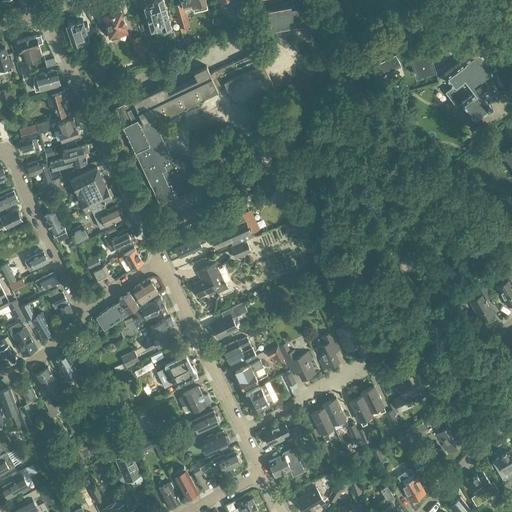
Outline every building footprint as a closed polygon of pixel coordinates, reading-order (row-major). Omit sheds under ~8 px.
[(143,0),(145,5),(144,5),(151,28),(152,28),(153,32),(162,30),(163,33),(172,31),(170,23),(171,23),(163,0),(143,0)] [(195,12),(202,10),(207,8),(206,2),(205,0),(180,0),(182,0),(183,3),(175,5),(183,32),(189,30),(188,26),(189,25),(184,8),(193,5),(193,6),(195,12)] [(221,0),(223,3),(232,1),(235,11),(246,8),(243,0),(221,0)] [(291,0),(290,1),(268,8),(266,9),(267,9),(269,16),(268,16),(271,31),(304,25),(304,23),(311,22),(303,0),(291,0)] [(119,37),(118,34),(127,31),(125,23),(124,18),(123,18),(121,10),(104,15),(111,39),(119,37)] [(85,46),(91,45),(89,39),(90,39),(87,29),(89,28),(88,24),(85,24),(83,20),(77,22),(67,25),(68,31),(63,32),(66,40),(71,38),(73,44),(83,41),(85,46)] [(438,46),(430,50),(409,57),(415,77),(436,70),(434,63),(445,55),(443,53),(451,46),(438,29),(430,35),(438,46)] [(22,60),(41,54),(39,44),(39,43),(43,42),(41,35),(36,36),(17,41),(22,60)] [(376,35),(363,43),(367,51),(381,43),(376,35)] [(139,59),(146,57),(140,38),(133,40),(139,59)] [(0,68),(6,67),(8,71),(12,70),(11,65),(13,65),(11,58),(9,58),(5,47),(0,48),(0,68)] [(486,52),(484,49),(480,49),(479,48),(444,74),(454,87),(456,86),(462,94),(463,93),(466,97),(462,101),(475,118),(488,108),(488,109),(493,106),(489,100),(506,88),(502,83),(496,75),(493,71),(495,69),(496,65),(493,60),(489,59),(488,60),(485,56),(486,52)] [(117,111),(116,112),(160,205),(178,197),(198,187),(184,155),(173,160),(154,121),(168,115),(171,114),(171,113),(184,107),(185,107),(188,106),(187,105),(201,99),(204,98),(217,91),(218,92),(218,91),(226,87),(234,103),(235,103),(273,85),(274,85),(257,51),(210,73),(206,66),(194,72),(197,80),(168,93),(165,86),(133,101),(125,105),(125,103),(115,108),(117,111)] [(95,56),(98,61),(88,66),(95,82),(108,76),(107,75),(113,72),(110,66),(104,69),(101,62),(107,59),(104,52),(95,56)] [(396,56),(380,64),(385,76),(402,67),(396,56)] [(22,74),(37,70),(35,63),(27,66),(27,65),(20,67),(22,74)] [(41,90),(60,84),(56,69),(37,75),(35,76),(33,78),(35,83),(33,84),(35,91),(41,89),(41,90)] [(9,88),(4,89),(0,90),(0,99),(2,105),(13,101),(9,88)] [(50,102),(53,102),(57,116),(72,112),(65,91),(51,95),(51,96),(48,97),(50,102)] [(52,125),(55,131),(58,141),(79,134),(79,133),(83,132),(80,125),(76,126),(73,117),(57,123),(52,125)] [(36,124),(39,132),(50,129),(48,120),(36,124)] [(36,124),(20,129),(23,140),(39,136),(36,124)] [(486,135),(480,127),(474,132),(480,140),(486,135)] [(40,139),(36,140),(36,139),(20,144),(23,153),(35,149),(36,152),(40,151),(40,148),(43,147),(40,139)] [(53,171),(87,161),(85,153),(90,152),(87,144),(83,146),(83,145),(64,151),(66,159),(51,163),(53,171)] [(44,178),(51,176),(47,163),(44,164),(43,159),(27,165),(31,176),(42,172),(44,178)] [(77,191),(81,198),(107,185),(106,185),(97,167),(72,180),(77,191)] [(53,178),(61,175),(60,170),(51,172),(53,178)] [(54,196),(65,190),(59,178),(48,183),(54,196)] [(41,183),(45,191),(39,194),(42,199),(52,194),(46,181),(41,183)] [(108,189),(107,185),(81,198),(83,203),(87,210),(92,207),(112,197),(112,195),(113,194),(110,188),(108,189)] [(14,192),(0,198),(0,210),(4,209),(19,202),(14,192)] [(44,217),(53,233),(55,237),(67,232),(58,215),(61,213),(52,194),(42,199),(49,214),(44,217)] [(107,226),(122,218),(116,206),(107,210),(105,204),(92,210),(101,228),(106,226),(107,226)] [(0,219),(0,229),(6,226),(7,228),(9,227),(11,227),(12,226),(22,221),(22,220),(22,218),(21,215),(19,215),(17,209),(1,217),(2,219),(0,219)] [(221,209),(213,212),(217,219),(225,216),(221,209)] [(257,221),(252,209),(243,213),(252,233),(273,224),(269,216),(257,221)] [(233,246),(254,237),(253,235),(251,236),(242,213),(230,218),(233,227),(211,236),(217,249),(231,242),(233,246)] [(116,229),(103,234),(111,251),(116,248),(117,248),(132,241),(125,227),(117,231),(116,229)] [(3,241),(10,255),(33,243),(32,241),(33,240),(30,234),(29,235),(26,230),(3,241)] [(196,233),(186,237),(184,233),(172,239),(177,249),(204,237),(201,231),(196,233)] [(77,244),(89,238),(86,232),(74,238),(77,244)] [(204,237),(177,249),(181,257),(203,247),(201,243),(206,241),(204,237)] [(236,258),(251,252),(247,242),(232,249),(236,258)] [(132,270),(143,263),(135,249),(119,258),(121,261),(125,258),(132,270)] [(48,262),(43,252),(29,259),(25,261),(30,271),(34,269),(48,262)] [(86,261),(90,270),(101,265),(97,256),(86,261)] [(193,285),(199,297),(208,293),(210,296),(229,288),(226,282),(225,282),(216,263),(198,271),(202,280),(193,285)] [(110,276),(105,265),(91,272),(97,283),(110,276)] [(506,281),(497,286),(508,307),(511,304),(511,283),(511,282),(511,270),(502,275),(506,281)] [(58,283),(53,273),(39,279),(40,280),(35,282),(40,292),(44,289),(45,290),(58,283)] [(135,290),(133,291),(138,299),(140,298),(143,302),(159,292),(150,277),(134,288),(135,290)] [(9,305),(11,304),(0,283),(0,310),(10,305),(9,305)] [(479,296),(470,301),(481,321),(494,314),(485,297),(490,295),(485,284),(475,289),(479,296)] [(48,294),(51,299),(60,317),(62,316),(65,322),(76,317),(69,304),(68,305),(66,300),(67,300),(63,293),(60,294),(58,289),(48,294)] [(97,318),(97,319),(105,330),(140,307),(136,300),(138,299),(133,291),(130,293),(130,292),(120,299),(121,301),(114,306),(113,305),(97,318)] [(136,312),(139,318),(164,305),(161,297),(154,301),(154,302),(141,308),(142,309),(136,312)] [(351,297),(349,297),(344,299),(346,304),(348,305),(353,304),(351,297)] [(17,300),(11,304),(9,305),(10,305),(18,322),(26,318),(17,300)] [(43,312),(36,316),(35,315),(36,315),(29,302),(21,306),(28,319),(29,320),(33,326),(36,324),(44,339),(49,336),(51,336),(54,335),(55,333),(55,332),(54,331),(50,323),(48,319),(52,317),(48,310),(43,312)] [(243,302),(232,308),(221,313),(224,318),(211,324),(218,338),(237,329),(232,319),(237,317),(248,311),(243,302)] [(167,312),(164,305),(139,318),(133,320),(134,322),(127,325),(119,329),(124,338),(138,332),(137,328),(142,325),(148,323),(147,320),(159,314),(160,315),(167,312)] [(337,330),(342,339),(340,340),(344,348),(346,347),(347,350),(366,341),(351,312),(343,316),(348,325),(337,330)] [(134,322),(133,320),(131,316),(124,319),(127,325),(134,322)] [(159,345),(176,337),(170,326),(175,324),(171,316),(166,319),(150,327),(153,333),(151,334),(152,338),(144,342),(148,350),(159,345)] [(22,329),(18,322),(18,321),(9,326),(13,334),(17,343),(15,344),(18,351),(21,350),(24,356),(37,349),(26,327),(22,329)] [(50,323),(54,331),(58,328),(54,321),(50,323)] [(266,323),(248,331),(251,337),(269,329),(266,323)] [(326,343),(317,348),(323,359),(320,360),(324,369),(340,362),(333,349),(339,347),(332,332),(323,337),(326,343)] [(223,347),(231,364),(232,364),(245,357),(247,361),(256,356),(252,347),(245,351),(243,347),(250,343),(247,337),(238,342),(237,340),(223,347)] [(0,340),(0,359),(2,358),(5,364),(16,359),(5,338),(0,340)] [(173,346),(164,351),(150,357),(154,367),(167,361),(165,356),(166,355),(167,357),(176,353),(173,346)] [(285,359),(279,346),(267,351),(271,358),(275,356),(278,362),(285,359)] [(127,367),(139,361),(134,350),(121,356),(127,367)] [(293,351),(284,355),(291,370),(296,367),(302,380),(315,373),(309,361),(312,360),(308,352),(297,358),(293,351)] [(67,381),(78,375),(76,371),(76,370),(68,355),(67,355),(65,355),(61,357),(60,359),(56,361),(61,370),(59,372),(62,378),(65,377),(67,381)] [(193,373),(197,372),(194,365),(190,367),(185,357),(171,364),(171,366),(166,368),(170,376),(171,376),(174,383),(178,381),(193,374),(193,373)] [(250,365),(236,372),(240,381),(240,382),(237,384),(239,389),(243,387),(243,388),(258,381),(256,377),(258,376),(255,372),(263,368),(260,361),(250,365)] [(101,383),(96,371),(93,364),(82,369),(88,383),(91,382),(93,386),(101,383)] [(66,397),(62,390),(57,383),(57,382),(48,367),(41,371),(55,394),(57,397),(56,398),(58,402),(66,397)] [(404,395),(395,400),(400,411),(414,404),(410,396),(430,386),(422,370),(409,377),(408,376),(397,381),(404,395)] [(49,398),(55,394),(41,371),(35,375),(44,391),(45,390),(49,398)] [(284,375),(289,386),(296,383),(291,372),(284,375)] [(25,399),(27,403),(37,398),(35,393),(28,379),(18,385),(25,399)] [(191,411),(207,403),(211,401),(208,395),(204,397),(199,386),(183,394),(184,396),(179,398),(183,406),(188,404),(191,411)] [(261,386),(246,394),(254,411),(269,403),(273,401),(269,391),(264,394),(261,386)] [(361,392),(363,395),(371,412),(379,409),(381,413),(385,411),(383,406),(384,406),(374,386),(361,392)] [(70,396),(75,393),(71,387),(66,389),(70,396)] [(10,388),(0,391),(0,397),(3,407),(1,408),(4,416),(14,413),(13,410),(18,408),(10,388)] [(373,415),(371,412),(363,395),(350,401),(360,422),(361,421),(363,426),(367,424),(365,419),(373,415)] [(323,404),(324,407),(333,424),(340,421),(343,427),(348,425),(345,419),(345,418),(336,398),(323,404)] [(57,409),(60,407),(59,405),(56,399),(52,402),(50,399),(44,402),(52,416),(59,412),(57,409)] [(20,418),(24,427),(36,422),(28,404),(22,406),(26,416),(20,418)] [(334,427),(333,424),(324,407),(312,413),(321,434),(322,433),(325,439),(329,437),(327,431),(334,427)] [(204,430),(219,423),(214,411),(198,418),(194,421),(199,432),(204,430)] [(392,411),(386,413),(392,426),(398,423),(392,411)] [(140,423),(135,412),(124,417),(129,428),(140,423)] [(435,426),(440,432),(437,434),(445,444),(442,446),(448,453),(462,443),(454,432),(459,429),(449,416),(435,426)] [(179,423),(179,425),(181,429),(182,430),(187,428),(184,421),(179,423)] [(293,441),(300,437),(302,436),(297,427),(289,431),(284,422),(263,432),(270,445),(287,437),(290,442),(293,441)] [(126,438),(129,445),(134,443),(124,423),(119,426),(125,439),(126,438)] [(414,429),(415,430),(418,435),(422,432),(420,429),(423,426),(421,423),(414,429)] [(360,437),(354,425),(349,427),(355,440),(360,437)] [(364,428),(358,431),(364,443),(370,441),(364,428)] [(167,447),(173,443),(166,429),(159,433),(167,447)] [(213,450),(229,443),(223,431),(214,435),(213,433),(207,436),(208,438),(203,440),(209,452),(213,450)] [(403,436),(408,447),(417,443),(411,431),(403,436)] [(65,451),(59,437),(53,439),(59,453),(65,451)] [(143,440),(148,449),(155,446),(150,437),(143,440)] [(303,443),(300,437),(293,441),(296,447),(303,443)] [(326,441),(320,444),(327,459),(333,456),(326,441)] [(193,448),(190,442),(180,447),(183,453),(193,448)] [(52,446),(34,454),(38,461),(55,454),(52,446)] [(284,453),(285,455),(269,462),(276,476),(291,469),(295,477),(306,471),(300,460),(302,459),(297,448),(284,453)] [(379,449),(373,452),(378,461),(383,458),(379,449)] [(493,462),(496,468),(503,480),(504,479),(508,486),(511,483),(511,449),(496,459),(496,460),(493,462)] [(226,476),(235,472),(232,467),(240,463),(235,451),(225,456),(224,454),(211,460),(218,473),(224,470),(226,476)] [(58,456),(63,467),(72,463),(67,452),(58,456)] [(136,483),(142,480),(140,476),(132,455),(117,462),(122,474),(119,476),(122,483),(125,482),(126,482),(134,478),(136,483)] [(0,474),(15,466),(9,456),(4,459),(2,456),(0,457),(0,474)] [(31,488),(23,475),(37,466),(34,461),(31,463),(31,462),(11,474),(15,480),(2,487),(9,498),(22,489),(24,492),(31,488)] [(205,461),(192,467),(197,478),(204,475),(203,472),(208,470),(205,461)] [(425,465),(416,470),(419,475),(418,475),(427,490),(436,484),(428,470),(425,465)] [(186,498),(198,492),(189,476),(189,477),(186,472),(175,478),(178,483),(186,498)] [(499,489),(499,488),(494,481),(491,483),(483,472),(468,482),(476,494),(472,497),(476,504),(488,495),(489,496),(499,489)] [(348,480),(354,496),(362,493),(355,473),(348,480)] [(79,474),(73,477),(78,488),(78,487),(85,484),(79,474)] [(401,485),(411,501),(412,500),(414,504),(419,501),(417,497),(425,493),(416,476),(401,485)] [(392,477),(386,481),(393,492),(399,488),(392,477)] [(49,481),(37,487),(46,505),(58,499),(49,481)] [(161,493),(161,494),(169,507),(179,501),(172,488),(173,487),(170,482),(159,488),(161,493)] [(96,503),(103,500),(95,486),(89,489),(96,503)] [(303,494),(304,496),(298,500),(304,511),(312,511),(311,510),(325,502),(315,486),(303,494)] [(328,498),(335,502),(343,490),(336,486),(328,498)] [(126,490),(119,493),(129,511),(135,508),(126,490)] [(34,496),(26,500),(15,506),(17,511),(31,511),(36,510),(37,511),(49,511),(44,501),(38,504),(34,498),(34,496)] [(470,509),(460,497),(450,505),(455,511),(469,511),(470,509)] [(123,505),(120,499),(104,508),(105,511),(122,511),(120,507),(123,505)] [(259,511),(253,499),(247,502),(245,499),(238,503),(242,511),(259,511)] [(381,505),(383,509),(378,511),(396,511),(391,504),(389,505),(387,502),(381,505)]
